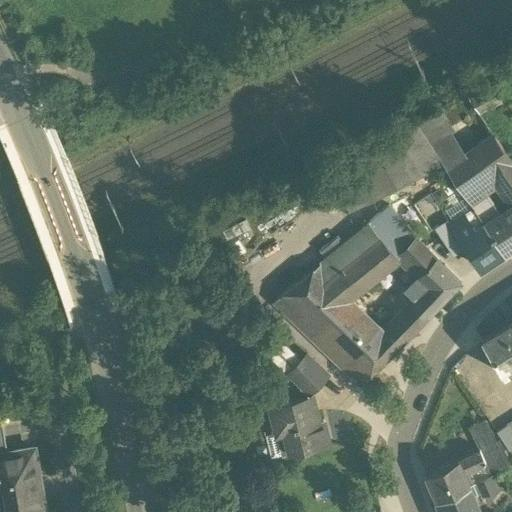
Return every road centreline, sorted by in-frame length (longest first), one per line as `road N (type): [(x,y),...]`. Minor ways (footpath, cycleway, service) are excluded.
road 1 (secondary): [(138,511),(106,335),(0,77)]
road 2 (track): [(0,77),(70,69),(82,83),(293,0)]
road 3 (residential): [(511,276),(457,327),(432,372),(404,453),(413,511)]
road 4 (residential): [(71,511),(56,430),(11,435)]
